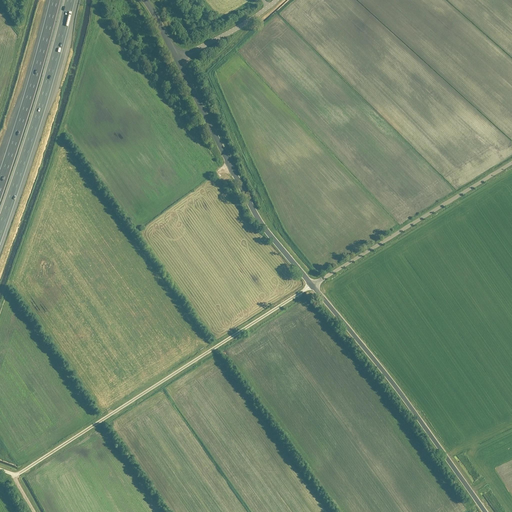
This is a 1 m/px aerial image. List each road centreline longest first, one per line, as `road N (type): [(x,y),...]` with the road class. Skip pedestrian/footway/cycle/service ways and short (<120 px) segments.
road 1 (tertiary): [(488,511),(311,286)]
road 2 (tertiary): [(311,286),(255,216),(176,60)]
road 3 (motorway): [(0,233),(70,0)]
road 4 (unclassified): [(311,286),(511,162)]
road 5 (motorway): [(55,0),(0,187)]
